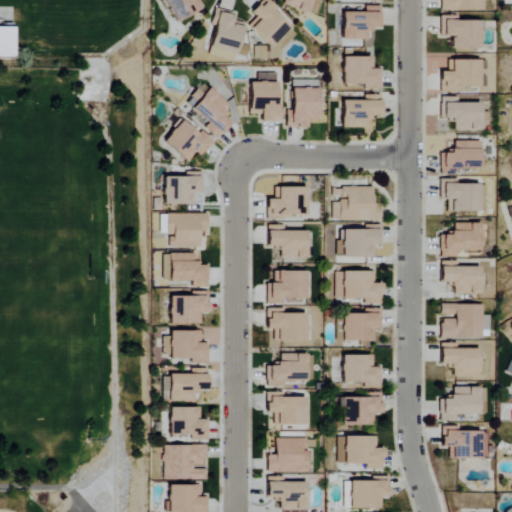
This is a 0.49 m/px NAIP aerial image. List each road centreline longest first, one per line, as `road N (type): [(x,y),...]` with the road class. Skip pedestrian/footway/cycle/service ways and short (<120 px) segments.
road 1 (residential): [(425,511),(407,424),(408,0)]
road 2 (residential): [(233,511),(241,157)]
road 3 (residential): [(241,157),(407,157)]
